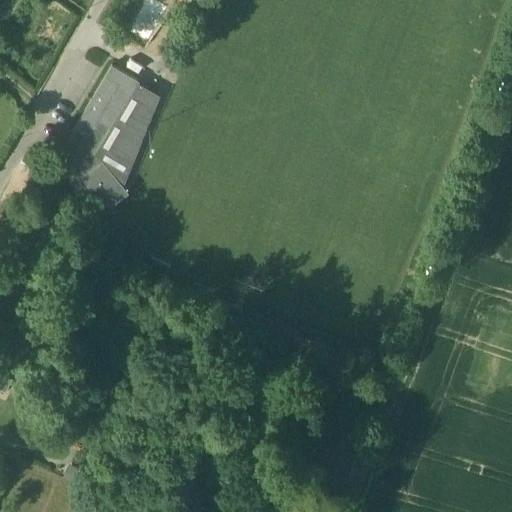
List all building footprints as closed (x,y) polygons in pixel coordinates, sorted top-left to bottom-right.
[(112,64),(72,131),(76,133),(94,144),(127,89),(131,91),(138,80),(112,64)] [(101,160),(121,184),(158,93),(138,80),(131,91),(127,89),(94,144),(88,156),(95,165),(101,160)] [(94,144),(76,133),(71,141),(79,146),(88,156),(94,144)] [(88,156),(79,146),(71,141),(62,156),(105,209),(126,191),(121,184),(101,160),(95,165),(88,156)] [(10,377),(0,372),(0,386),(5,388),(10,377)] [(69,465),(63,478),(74,482),(79,469),(69,465)]
